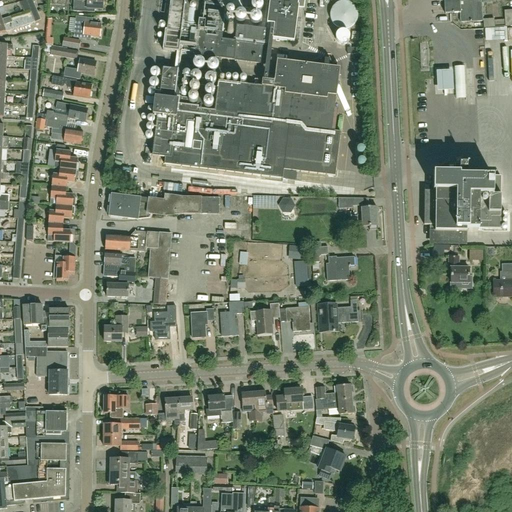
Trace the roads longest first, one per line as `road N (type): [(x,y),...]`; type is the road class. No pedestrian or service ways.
road 1 (secondary): [(417,364),(401,299),(386,0)]
road 2 (tertiary): [(399,381),(350,364),(87,378)]
road 3 (residential): [(88,296),(97,156),(125,0)]
road 4 (tertiary): [(87,378),(85,511)]
